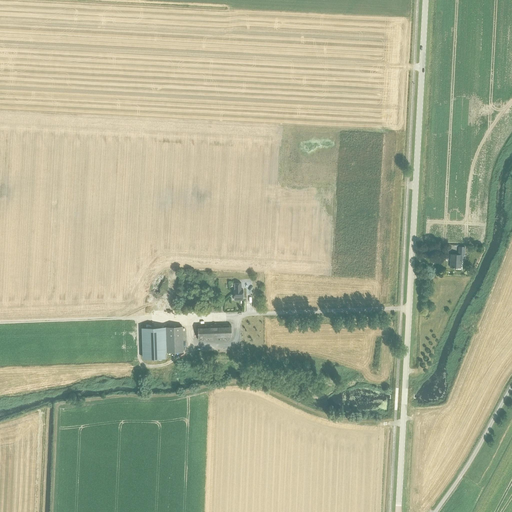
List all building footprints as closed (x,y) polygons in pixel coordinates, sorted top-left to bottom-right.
[(464,260),(465,247),(459,246),(458,254),(451,254),(451,267),(461,267),(461,260),(464,260)] [(234,297),(243,297),(243,289),(241,289),(241,283),(235,283),(235,289),(234,289),(234,297)] [(198,338),(231,337),(231,325),(198,326),(198,338)] [(184,326),(166,327),(167,352),(185,351),(184,326)] [(166,327),(143,327),(144,357),(167,357),(167,352),(166,327)]
